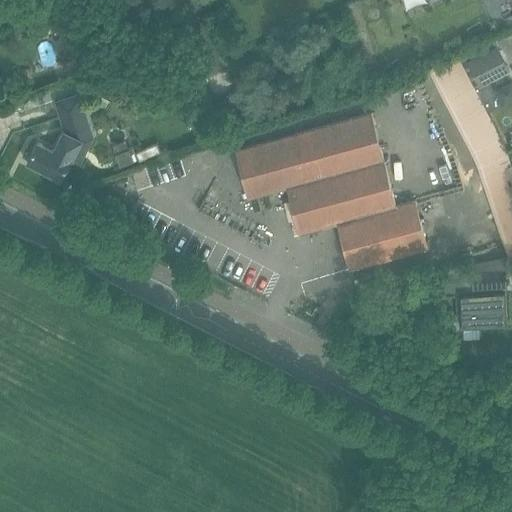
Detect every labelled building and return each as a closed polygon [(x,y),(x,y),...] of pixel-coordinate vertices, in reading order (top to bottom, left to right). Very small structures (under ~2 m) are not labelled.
[(35,18),(35,7),(10,8),(11,18),(35,18)] [(486,41),(456,55),(474,88),(480,84),(480,85),(509,70),(498,48),(491,52),(486,41)] [(446,66),(424,71),(432,102),(453,97),(446,66)] [(38,142),(36,145),(27,163),(61,180),(80,143),(93,139),(94,138),(80,93),(55,101),(64,131),(54,150),(38,142)] [(396,205),(372,113),(235,150),(248,198),(287,187),(290,201),(285,203),(290,220),(295,218),(299,234),(337,223),(350,270),(428,248),(416,200),(396,205)] [(506,270),(473,272),(474,288),(506,287),(506,270)] [(481,295),(461,296),(461,297),(462,317),(462,328),(506,327),(505,294),(492,294),(492,297),(481,297),(481,295)]
